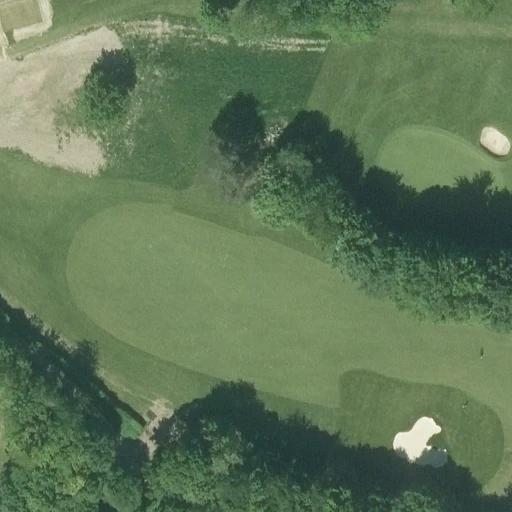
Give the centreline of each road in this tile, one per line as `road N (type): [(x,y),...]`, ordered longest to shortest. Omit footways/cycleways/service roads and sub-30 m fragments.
road 1 (unclassified): [(511,493),(0,508)]
road 2 (track): [(0,245),(117,369),(163,511)]
